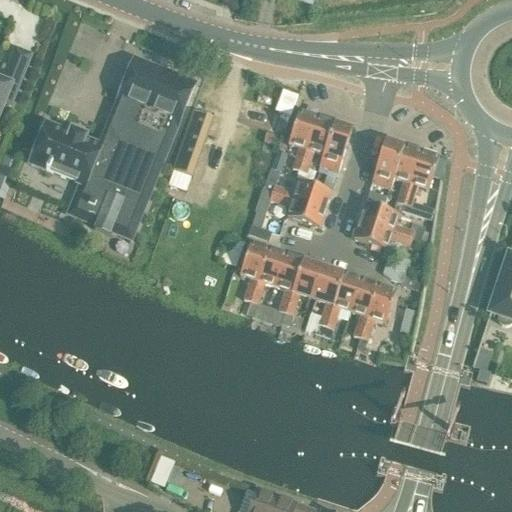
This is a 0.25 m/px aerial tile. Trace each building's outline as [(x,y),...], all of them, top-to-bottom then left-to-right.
[(0,115),(4,106),(9,109),(31,56),(14,50),(1,83),(0,82),(0,115)] [(130,242),(193,86),(133,62),(117,103),(119,104),(108,132),(105,131),(99,147),(46,125),(30,166),(83,188),(71,216),(68,215),(67,216),(130,242)] [(283,139),(297,99),(282,93),(267,133),(283,139)] [(193,114),(172,173),(192,181),(213,121),(193,114)] [(300,173),(317,121),(300,115),(289,146),(300,150),(293,170),(298,172),(300,173)] [(324,158),(334,126),(317,121),(300,173),(306,175),(307,171),(313,154),(322,158),(324,158)] [(324,158),(322,158),(319,167),(337,174),(352,132),(347,130),(347,128),(339,126),(339,128),(334,126),(324,158)] [(400,146),(391,144),(391,146),(386,144),(382,155),(380,154),(378,160),(380,161),(372,186),(390,192),(393,182),(404,150),(399,148),(400,146)] [(404,150),(393,182),(404,186),(397,206),(403,208),(421,156),(404,150)] [(276,152),(270,169),(281,172),(286,155),(276,152)] [(421,156),(403,208),(401,215),(431,225),(433,214),(411,207),(417,190),(427,194),(438,162),(421,156)] [(271,171),(263,193),(324,213),(330,196),(298,185),(294,196),(274,189),(279,174),(271,171)] [(298,172),(296,180),(312,186),(316,174),(307,171),(306,175),(300,173),(298,172)] [(263,193),(254,216),(263,219),(269,203),(290,209),(286,220),(318,231),(324,213),(263,193)] [(383,209),(386,200),(369,194),(366,203),(383,209)] [(393,229),(396,218),(364,207),(360,219),(358,219),(356,224),(411,242),(426,247),(429,240),(423,238),(426,232),(412,227),(409,234),(393,229)] [(195,221),(188,241),(198,244),(193,259),(214,267),(213,269),(218,271),(219,268),(225,271),(225,269),(233,272),(249,224),(234,219),(229,233),(228,232),(195,221)] [(411,242),(356,224),(355,229),(357,230),(353,243),(385,253),(388,242),(409,249),(411,242)] [(259,230),(251,227),(248,237),(268,244),(271,234),(259,230)] [(246,319),(269,252),(250,246),(240,278),(251,281),(244,302),(243,305),(244,305),(240,317),(246,319)] [(511,248),(490,316),(499,319),(498,322),(500,326),(502,328),(505,329),(509,329),(511,327),(511,326),(511,248)] [(276,290),(287,258),(269,252),(246,319),(264,325),(269,311),(257,307),(264,286),(276,290)] [(283,328),(305,264),(287,258),(276,290),(286,293),(279,314),(269,311),(264,325),(278,330),(279,327),(283,328)] [(407,272),(410,265),(399,261),(397,269),(407,272)] [(312,302),(323,270),(305,264),(283,328),(299,334),(303,322),(292,318),(299,298),(312,302)] [(404,280),(407,272),(397,269),(397,270),(386,266),(383,277),(391,283),(401,287),(400,290),(421,296),(424,287),(404,280)] [(316,337),(320,338),(323,329),(341,277),(323,270),(312,302),(326,307),(319,328),(316,337)] [(345,323),(348,314),(359,283),(341,277),(323,329),(320,338),(329,341),(332,332),(336,320),(345,323)] [(377,289),(359,283),(348,314),(350,315),(359,318),(352,339),(359,341),(377,289)] [(395,295),(377,289),(359,341),(356,352),(363,354),(367,344),(374,323),(385,327),(395,295)] [(479,372),(475,384),(487,388),(491,375),(479,372)] [(164,490),(174,465),(160,459),(149,484),(164,490)] [(309,511),(257,494),(250,511),(309,511)]
